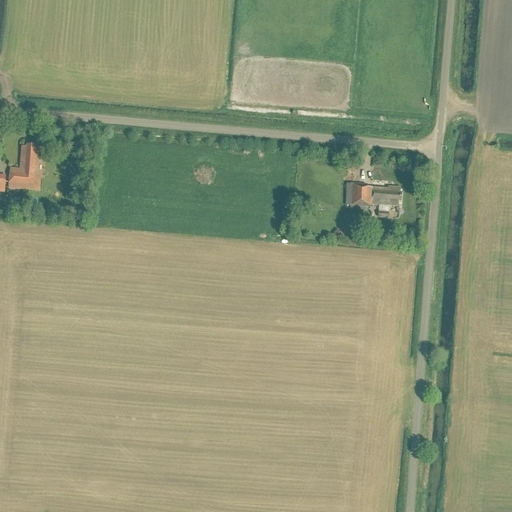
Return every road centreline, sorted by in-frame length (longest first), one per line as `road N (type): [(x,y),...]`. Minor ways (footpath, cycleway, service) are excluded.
road 1 (unclassified): [(437,147),(0,111)]
road 2 (unclassified): [(409,511),(437,147)]
road 3 (unclassified): [(437,147),(449,0)]
